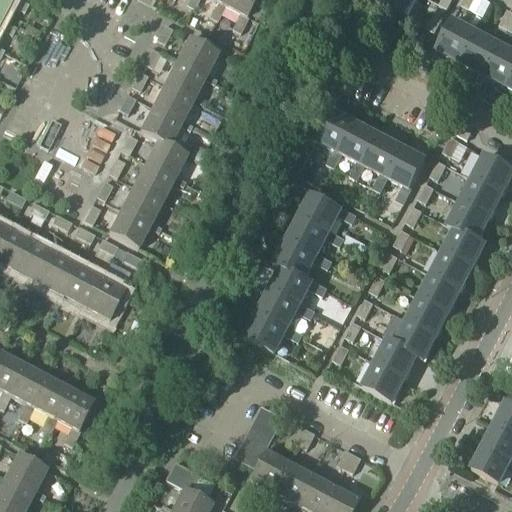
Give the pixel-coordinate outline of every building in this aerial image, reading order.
[(11,2),(7,0),(0,0),(0,23),(0,24),(8,9),(23,17),(28,8),(12,0),(11,2)] [(190,0),(185,10),(193,14),(201,0),(190,0)] [(201,0),(216,8),(208,22),(217,26),(224,12),(223,11),(229,0),(201,0)] [(229,0),(223,11),(224,12),(239,20),(231,34),(240,39),(248,25),(246,24),(258,0),(229,0)] [(381,0),(377,8),(405,22),(416,0),(381,0)] [(454,0),(443,0),(439,10),(447,14),(454,0)] [(475,0),(465,0),(460,10),(468,14),(475,0)] [(506,34),(511,23),(511,17),(507,15),(499,30),(506,34)] [(442,22),(434,18),(426,33),(434,38),(442,22)] [(0,23),(0,34),(11,40),(15,32),(0,24),(0,23)] [(458,66),(474,37),(452,25),(436,54),(458,66)] [(172,35),(164,30),(156,46),(164,50),(172,35)] [(458,66),(480,78),(475,87),(478,89),(498,50),(474,37),(458,66)] [(217,60),(188,45),(176,68),(214,88),(215,85),(207,81),(217,60)] [(478,89),(480,90),(485,80),(506,91),(511,78),(511,57),(498,50),(478,89)] [(159,58),(151,54),(143,69),(151,74),(159,58)] [(214,88),(176,68),(163,92),(193,107),(204,86),(213,91),(214,88)] [(131,93),(139,97),(147,81),(139,77),(131,93)] [(193,107),(163,92),(151,116),(189,136),(191,132),(182,127),(193,107)] [(135,104),(127,100),(119,115),(127,120),(135,104)] [(316,143),(334,153),(326,169),(334,173),(342,158),(340,156),(355,128),(331,115),(316,143)] [(138,139),(157,149),(158,146),(169,152),(179,133),(188,137),(189,136),(151,116),(138,139)] [(357,166),(349,181),(358,185),(366,170),(363,169),(379,140),(355,128),(340,156),(342,158),(357,166)] [(471,137),(460,132),(456,139),(467,145),(471,137)] [(366,170),(380,178),(372,193),(381,197),(389,182),(387,181),(402,153),(379,140),(363,169),(366,170)] [(120,156),(128,160),(137,145),(128,141),(120,156)] [(459,147),(450,142),(442,158),(450,162),(459,147)] [(158,146),(157,149),(145,171),(183,191),(184,189),(175,183),(186,161),(169,152),(158,146)] [(404,190),(396,205),(404,209),(413,193),(411,192),(426,165),(402,153),(387,181),(389,182),(404,190)] [(511,179),(511,174),(485,160),(473,183),(502,199),(511,179)] [(124,168),(116,164),(108,179),(116,183),(124,168)] [(438,167),(430,182),(426,188),(434,192),(446,171),(438,167)] [(183,191),(145,171),(133,194),(161,209),(172,189),(182,194),(183,191)] [(461,206),(490,222),(502,199),(473,183),(461,206)] [(112,191),(104,187),(96,202),(104,207),(112,191)] [(426,188),(425,189),(418,205),(426,209),(434,192),(426,188)] [(161,209),(133,194),(121,217),(159,237),(161,234),(151,229),(161,209)] [(10,196),(6,204),(21,212),(25,204),(10,196)] [(330,235),(337,222),(352,229),(356,221),(340,213),(339,214),(311,199),(299,222),(329,238),(330,235)] [(490,222),(461,206),(448,230),(484,250),(485,248),(478,244),(490,222)] [(33,208),(29,216),(44,224),(48,216),(33,208)] [(100,215),(91,211),(83,226),(92,230),(100,215)] [(422,217),(413,212),(405,228),(414,232),(422,217)] [(121,217),(109,239),(108,241),(136,256),(148,234),(158,240),(159,237),(121,217)] [(52,228),(67,236),(71,228),(56,220),(52,228)] [(329,238),(299,222),(286,246),(317,262),(319,258),(326,244),(340,252),(342,249),(364,260),(368,252),(346,240),(344,243),(330,235),(329,238)] [(447,232),(454,236),(443,256),(472,272),(484,250),(448,230),(447,232)] [(79,232),(75,240),(90,248),(94,240),(79,232)] [(401,235),(393,250),(402,255),(408,258),(415,243),(409,240),(410,240),(401,235)] [(0,269),(15,278),(31,248),(8,236),(0,249),(0,269)] [(102,244),(98,253),(113,261),(117,252),(102,244)] [(286,246),(274,270),(282,274),(304,286),(306,283),(314,267),(329,275),(334,266),(319,258),(317,262),(286,246)] [(38,290),(54,261),(31,248),(15,278),(38,290)] [(431,280),(460,295),(472,272),(443,256),(431,280)] [(141,265),(126,257),(120,269),(136,276),(137,274),(137,273),(141,265)] [(397,262),(389,258),(381,273),(389,278),(397,262)] [(61,302),(77,273),(54,261),(38,290),(61,302)] [(84,315),(100,285),(77,273),(61,302),(84,315)] [(304,286),(282,274),(270,297),(299,312),(301,308),(308,293),(324,302),(329,293),(312,285),(311,287),(306,283),(304,286)] [(418,303),(447,319),(460,295),(431,280),(418,303)] [(385,285),(377,281),(369,296),(377,301),(385,285)] [(100,285),(84,315),(107,327),(123,298),(100,285)] [(299,312),(270,297),(257,320),(287,335),(289,332),(297,317),(312,324),(317,316),(301,308),(299,312)] [(406,326),(435,342),(447,319),(418,303),(406,326)] [(365,304),(357,319),(365,323),(373,308),(365,304)] [(287,335),(257,320),(245,342),(275,358),(284,340),(299,348),(304,340),(289,332),(287,335)] [(394,348),(387,344),(386,345),(423,365),(435,342),(406,326),(394,348)] [(345,342),(353,347),(361,331),(353,327),(345,342)] [(423,365),(386,345),(374,369),(404,385),(416,362),(422,365),(423,365)] [(349,354),(341,350),(333,365),(341,369),(349,354)] [(0,395),(4,398),(0,404),(0,415),(3,417),(11,403),(8,401),(23,373),(0,359),(0,395)] [(362,392),(391,407),(404,385),(374,369),(362,392)] [(8,401),(11,403),(25,410),(18,424),(26,429),(34,415),(31,413),(47,385),(23,373),(8,401)] [(31,413),(34,415),(49,423),(41,437),(49,441),(57,427),(55,426),(70,398),(47,385),(31,413)] [(63,449),(67,451),(72,454),(81,439),(78,438),(93,411),(70,398),(55,426),(57,427),(71,435),(63,449)] [(511,409),(507,406),(494,429),(511,438),(511,409)] [(278,433),(283,423),(262,411),(256,421),(278,433)] [(256,421),(251,432),(273,443),(278,433),(256,421)] [(483,452),(510,466),(511,462),(511,438),(494,429),(483,452)] [(298,451),(306,436),(297,431),(289,446),(298,451)] [(267,453),(273,443),(251,432),(246,442),(267,453)] [(305,455),(313,439),(306,436),(298,451),(305,455)] [(267,453),(246,442),(240,452),(262,463),(266,456),(267,453)] [(240,452),(235,462),(256,473),(262,463),(240,452)] [(483,452),(471,474),(498,489),(510,466),(483,452)] [(343,475),(352,460),(344,455),(336,471),(343,475)] [(268,507),(289,468),(266,456),(262,463),(256,473),(250,485),(270,496),(265,505),(268,507)] [(352,479),(360,464),(352,460),(343,475),(352,479)] [(46,477),(17,461),(4,485),(42,505),(44,502),(35,497),(46,477)] [(167,511),(164,510),(163,511),(211,511),(213,510),(192,498),(201,481),(175,467),(165,485),(184,494),(174,511),(167,511)] [(268,507),(270,508),(275,499),(295,510),(311,480),(289,468),(268,507)] [(295,510),(299,511),(323,511),(334,492),(311,480),(295,510)] [(42,505),(4,485),(0,492),(0,511),(27,511),(33,502),(41,507),(42,505)] [(323,511),(356,511),(359,506),(334,492),(323,511)]
